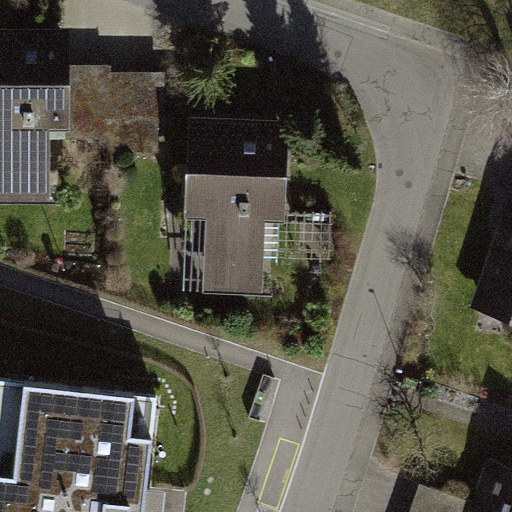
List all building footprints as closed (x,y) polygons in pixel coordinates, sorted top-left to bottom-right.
[(69,25),(0,24),(0,198),(52,199),(52,129),(69,129),(69,25)] [(174,63),(93,61),(91,142),(172,144),(174,63)] [(287,119),(192,119),(191,217),(212,217),(212,293),(270,293),(270,223),(287,223),(287,119)] [(511,286),(502,318),(511,321),(511,286)] [(0,511),(146,511),(158,398),(0,381),(0,511)] [(511,511),(511,472),(499,511),(511,511)]
